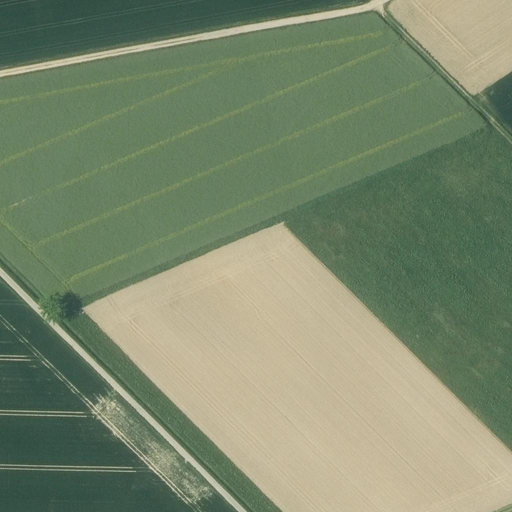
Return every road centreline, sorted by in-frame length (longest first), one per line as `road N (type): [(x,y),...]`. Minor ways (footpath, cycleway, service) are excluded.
road 1 (track): [(36,311),(71,306),(500,131)]
road 2 (track): [(0,73),(385,0)]
road 3 (track): [(36,311),(240,511)]
road 4 (track): [(377,0),(500,131)]
